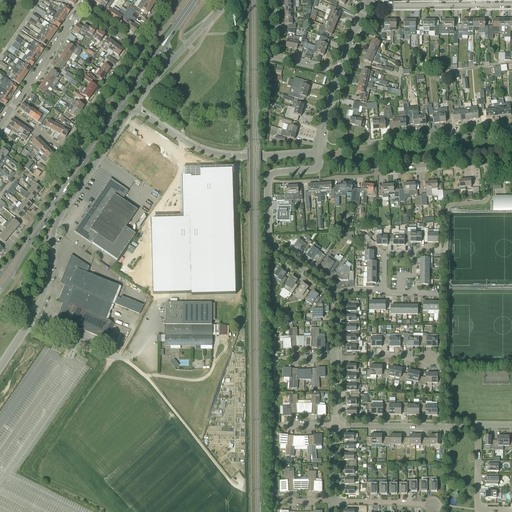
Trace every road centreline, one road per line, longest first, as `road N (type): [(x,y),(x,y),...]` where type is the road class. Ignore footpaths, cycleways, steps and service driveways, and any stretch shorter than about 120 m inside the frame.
road 1 (secondary): [(50,208),(165,40)]
road 2 (residential): [(319,152),(212,154),(133,106)]
road 3 (track): [(121,359),(145,376),(233,485),(242,484),(238,474)]
road 4 (residential): [(333,154),(511,131)]
road 5 (residential): [(48,256),(60,213),(133,106)]
road 6 (residential): [(335,425),(478,427)]
road 7 (residential): [(511,4),(370,0)]
road 8 (residential): [(333,293),(269,240),(267,183)]
road 9 (residential): [(8,112),(85,1)]
road 10 (residential): [(380,169),(511,158)]
road 11 (residential): [(63,148),(134,44)]
